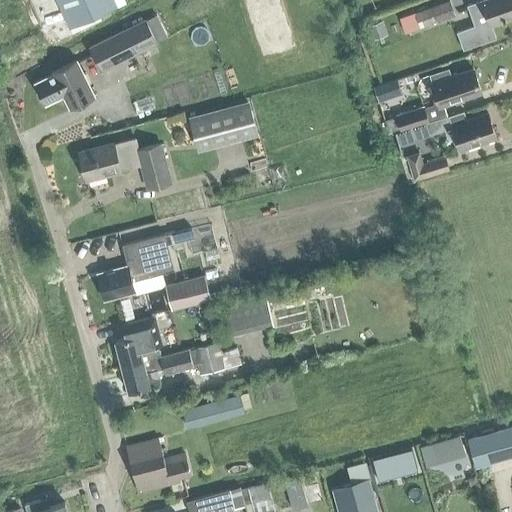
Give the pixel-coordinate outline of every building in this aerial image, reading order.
[(55,0),(69,29),(115,8),(111,0),(55,0)] [(449,0),(448,0),(413,13),(419,29),(455,15),(449,0)] [(491,25),(511,17),(511,0),(481,0),(466,6),(473,27),(456,32),(463,50),(496,39),(491,25)] [(413,13),(398,19),(403,34),(419,29),(413,13)] [(89,47),(102,72),(158,44),(157,42),(167,37),(156,15),(146,21),(145,19),(89,47)] [(63,97),(69,109),(93,97),(75,61),(51,73),(52,75),(34,84),(45,106),(63,97)] [(431,82),(438,106),(479,93),(472,70),(431,82)] [(393,80),(374,87),(379,102),(398,96),(393,80)] [(188,117),(197,151),(258,135),(249,101),(188,117)] [(395,115),(399,130),(425,122),(420,107),(395,115)] [(454,138),(458,150),(494,139),(486,114),(450,125),(448,117),(414,127),(418,139),(443,131),(445,138),(448,140),(454,138)] [(141,165),(147,189),(170,183),(160,144),(138,149),(136,140),(113,146),(112,145),(78,154),(84,181),(119,172),(119,171),(141,165)] [(449,169),(446,158),(423,165),(419,153),(407,157),(414,180),(449,169)] [(192,229),(183,231),(185,241),(194,238),(192,229)] [(97,274),(103,300),(134,292),(132,282),(145,279),(141,264),(139,264),(139,261),(151,258),(149,252),(173,246),(170,234),(122,246),(127,266),(97,274)] [(165,286),(171,310),(211,299),(204,275),(165,286)] [(224,309),(232,338),(273,327),(266,298),(224,309)] [(121,325),(124,338),(114,341),(120,367),(160,357),(157,345),(162,344),(155,316),(121,325)] [(188,377),(223,368),(241,363),(237,348),(219,353),(217,343),(177,353),(160,357),(120,367),(127,392),(160,384),(157,376),(186,368),(188,377)] [(239,392),(181,407),(186,427),(244,412),(239,392)] [(511,422),(465,436),(472,463),(511,452),(511,422)] [(462,436),(420,444),(424,463),(466,455),(462,436)] [(126,447),(138,492),(169,484),(168,482),(190,476),(184,454),(162,460),(156,438),(126,447)] [(399,454),(388,457),(391,470),(403,467),(399,454)] [(467,456),(427,464),(431,486),(471,478),(467,456)] [(283,482),(291,510),(307,506),(299,478),(283,482)] [(338,511),(377,511),(369,479),(332,489),(338,511)] [(274,511),(266,484),(241,490),(247,511),(274,511)] [(186,501),(188,511),(203,511),(214,509),(215,511),(219,511),(233,508),(229,489),(186,501)] [(24,504),(26,511),(66,511),(63,503),(42,510),(38,499),(24,504)]
